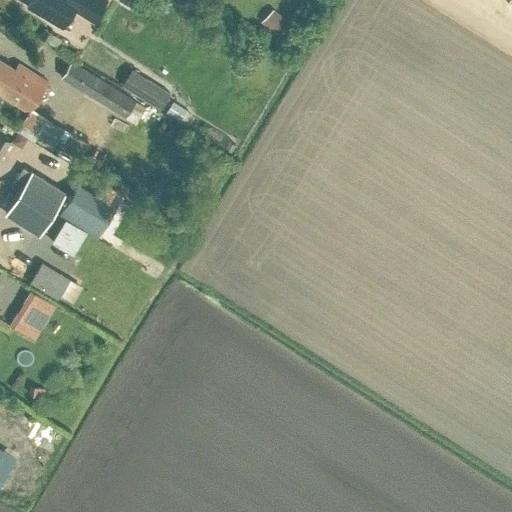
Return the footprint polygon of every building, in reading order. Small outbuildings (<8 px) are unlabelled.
[(104,0),(27,0),(26,2),(63,24),(74,5),(94,17),(104,0)] [(275,30),(286,20),(274,7),(263,18),(275,30)] [(57,45),(62,37),(48,29),(44,37),(57,45)] [(14,65),(0,56),(0,91),(28,108),(47,77),(17,59),(14,65)] [(135,120),(146,103),(70,57),(60,74),(135,120)] [(160,107),(171,90),(148,76),(138,92),(160,107)] [(100,125),(104,117),(49,89),(45,97),(100,125)] [(172,100),(165,110),(179,119),(186,109),(172,100)] [(18,127),(20,128),(35,136),(47,113),(31,104),(18,127)] [(75,159),(88,137),(48,114),(35,136),(75,159)] [(0,154),(10,137),(0,131),(0,154)] [(17,190),(52,210),(64,190),(30,169),(29,169),(17,190)] [(57,212),(95,235),(115,203),(77,180),(57,212)] [(39,231),(52,210),(17,190),(4,210),(39,231)] [(5,248),(0,260),(0,272),(12,277),(21,254),(5,248)] [(56,270),(44,289),(58,298),(70,278),(56,270)] [(30,383),(28,392),(42,395),(44,386),(38,385),(30,383)]
